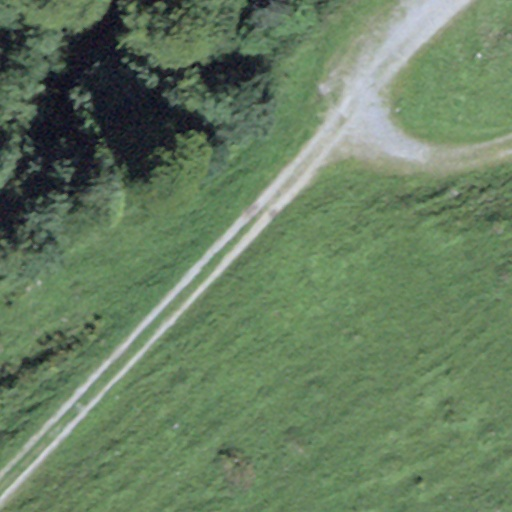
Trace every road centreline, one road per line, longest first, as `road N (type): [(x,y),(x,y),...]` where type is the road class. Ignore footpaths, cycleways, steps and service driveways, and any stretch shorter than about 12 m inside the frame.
road 1 (track): [(0,498),(348,132)]
road 2 (track): [(348,132),(362,83),(394,37),(448,0)]
road 3 (track): [(511,144),(478,159),(418,155),(348,132)]
